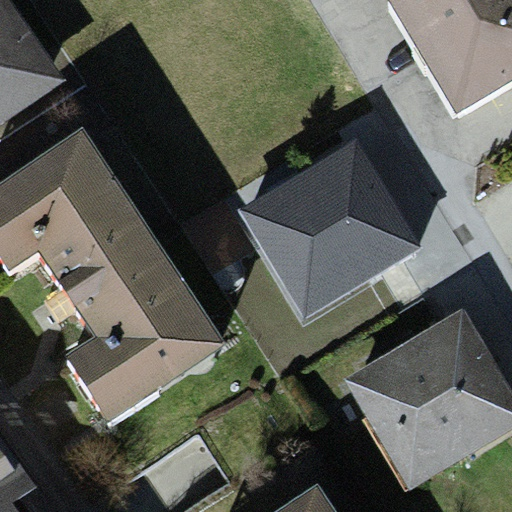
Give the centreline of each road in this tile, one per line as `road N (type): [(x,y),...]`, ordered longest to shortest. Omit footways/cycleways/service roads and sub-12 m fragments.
road 1 (residential): [(511,297),(332,0)]
road 2 (residential): [(82,511),(0,404)]
